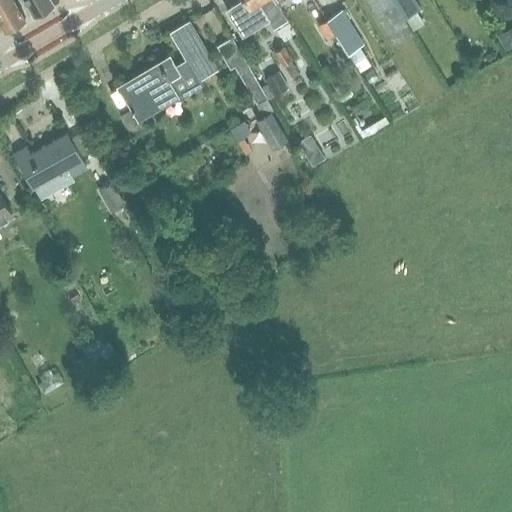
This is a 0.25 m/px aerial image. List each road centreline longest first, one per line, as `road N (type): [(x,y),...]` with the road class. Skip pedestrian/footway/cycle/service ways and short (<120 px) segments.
road 1 (unknown): [(183,0),(0,112)]
road 2 (secondary): [(0,66),(112,0)]
